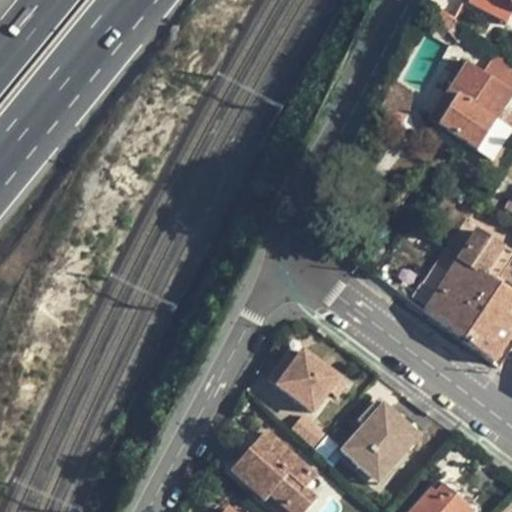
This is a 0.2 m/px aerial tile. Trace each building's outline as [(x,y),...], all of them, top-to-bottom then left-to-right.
[(427,0),(425,4),(435,11),(453,23),(455,24),(467,4),(469,0),(427,0)] [(511,12),(506,9),(508,5),(511,6),(511,0),(469,0),(467,4),(507,25),(511,14),(511,12)] [(447,34),(453,23),(435,11),(428,24),(447,34)] [(478,74),(506,91),(511,80),(511,69),(490,56),(478,74)] [(478,74),(462,64),(446,90),(456,96),(436,129),(475,152),(489,161),(486,166),(495,171),(498,166),(508,149),(502,145),(511,132),(508,130),(493,121),(500,111),(510,94),(506,91),(478,74)] [(456,96),(446,90),(427,123),(436,129),(456,96)] [(408,101),(392,93),(379,119),(398,135),(412,119),(408,101)] [(493,121),(508,130),(511,123),(511,118),(500,111),(493,121)] [(511,148),(511,131),(511,132),(502,145),(508,149),(511,150),(511,148)] [(489,161),(475,152),(471,157),(486,166),(489,161)] [(511,195),(502,209),(511,215),(511,195)] [(456,259),(446,274),(467,288),(479,272),(485,277),(504,250),(474,231),(464,246),(456,259)] [(454,238),(444,251),(456,259),(464,246),(454,238)] [(504,250),(485,277),(493,282),(511,255),(504,250)] [(444,251),(433,266),(446,274),(456,259),(444,251)] [(437,288),(446,274),(433,266),(424,281),(437,288)] [(467,288),(442,325),(467,345),(504,290),(493,282),(485,277),(479,272),(467,288)] [(434,292),(422,311),(442,325),(467,288),(446,274),(437,288),(434,292)] [(411,302),(422,311),(434,292),(423,286),(411,302)] [(511,294),(504,290),(467,345),(494,366),(511,336),(511,294)] [(289,356),(269,384),(315,418),(330,398),(338,404),(349,389),(304,356),(301,360),(294,355),(292,358),(289,356)] [(364,432),(342,456),(381,491),(394,476),(393,474),(425,438),(404,419),(401,422),(385,408),(382,410),(378,406),(359,427),(364,432)] [(303,421),(292,434),(314,453),(326,440),(303,421)] [(268,437),(232,477),(269,511),(312,511),(317,507),(306,497),(319,483),(268,437)] [(438,487),(415,511),(479,511),(449,486),(445,492),(438,487)]
